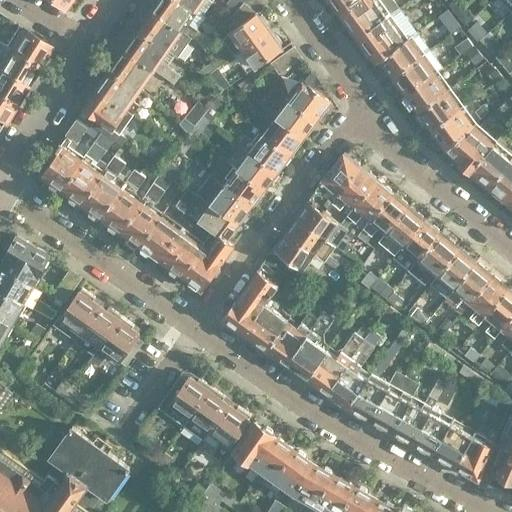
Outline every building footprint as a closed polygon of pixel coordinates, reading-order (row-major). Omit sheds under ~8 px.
[(206,18),(203,16),(181,0),(156,0),(154,4),(156,6),(154,9),(151,8),(192,38),(197,41),(206,49),(214,39),(200,27),(206,18)] [(214,0),(181,0),(203,16),(214,0)] [(228,0),(226,3),(237,10),(244,2),(246,3),(247,0),(228,0)] [(326,0),(328,1),(331,1),(340,13),(358,0),(326,0)] [(389,0),(358,0),(340,13),(343,17),(342,21),(349,31),(352,30),(358,38),(396,10),(389,0)] [(459,0),(454,0),(450,4),(461,17),(466,23),(473,16),(469,10),(459,0)] [(511,0),(500,0),(511,12),(511,11),(511,0)] [(244,2),(237,10),(231,17),(239,24),(254,13),(245,5),(246,3),(244,2)] [(169,50),(175,54),(179,57),(192,38),(151,8),(150,9),(153,11),(150,15),(148,13),(137,28),(169,50)] [(396,10),(358,38),(365,47),(365,51),(368,55),(371,55),(376,62),(405,40),(408,38),(410,37),(413,35),(414,33),(417,31),(399,8),(396,10)] [(447,9),(438,15),(452,33),(460,27),(447,9)] [(229,32),(237,43),(226,51),(232,58),(242,50),(243,50),(269,31),(271,30),(271,28),(269,30),(265,24),(266,23),(260,15),(259,16),(256,12),(254,13),(239,24),(229,32)] [(476,22),(468,29),(480,39),(487,33),(476,22)] [(16,30),(7,47),(35,63),(36,64),(37,63),(40,62),(49,46),(18,25),(15,29),(16,30)] [(169,50),(137,28),(126,43),(129,45),(126,48),(124,47),(123,48),(155,69),(175,84),(181,75),(167,66),(175,54),(169,50)] [(269,31),(243,50),(255,68),(282,48),(281,47),(283,45),(275,35),(273,37),(269,31)] [(405,40),(376,62),(382,70),(387,70),(388,69),(393,75),(393,76),(426,53),(428,52),(430,50),(417,31),(414,33),(413,35),(410,37),(408,38),(405,40)] [(489,32),(480,39),(495,56),(504,49),(489,32)] [(460,54),(467,49),(473,44),(467,37),(454,46),(460,54)] [(0,51),(3,53),(0,57),(0,67),(24,82),(25,83),(25,82),(28,81),(32,74),(32,71),(32,70),(32,69),(35,63),(7,47),(0,42),(0,51)] [(473,44),(467,49),(480,65),(486,60),(473,44)] [(293,46),(271,62),(279,73),(301,57),(293,46)] [(120,52),(110,66),(141,89),(155,69),(123,48),(125,50),(122,54),(120,52)] [(393,76),(392,80),(396,85),(401,86),(406,93),(438,69),(440,68),(442,66),(430,50),(428,52),(426,53),(393,76)] [(511,68),(499,53),(494,58),(507,73),(511,68)] [(198,71),(205,76),(217,67),(212,61),(198,71)] [(96,86),(127,108),(133,113),(139,104),(133,100),(141,89),(110,66),(99,82),(101,84),(98,87),(96,86)] [(0,67),(0,93),(13,101),(14,101),(14,100),(17,99),(21,92),(20,90),(21,89),(20,88),(24,82),(0,67)] [(217,67),(205,76),(224,89),(230,85),(217,67)] [(302,80),(289,98),(316,119),(320,119),(325,113),(324,109),(330,101),(313,89),(318,81),(310,69),(301,79),(302,80)] [(438,69),(406,93),(406,98),(409,103),(414,103),(419,110),(419,111),(451,87),(438,69)] [(248,79),(238,86),(249,94),(256,85),(248,79)] [(235,92),(230,85),(224,89),(229,96),(235,92)] [(83,109),(78,116),(82,118),(90,123),(102,131),(115,139),(121,144),(125,137),(119,133),(133,113),(127,108),(96,86),(95,87),(97,89),(94,93),(92,91),(81,107),(83,109)] [(451,87),(419,111),(418,115),(422,120),(427,120),(432,128),(464,105),(451,87)] [(0,93),(0,118),(3,121),(9,112),(9,109),(9,108),(8,107),(13,101),(0,93)] [(198,99),(210,108),(214,102),(202,94),(198,99)] [(220,98),(207,115),(215,121),(228,105),(220,98)] [(289,98),(276,115),(303,136),(306,137),(311,131),(310,127),(316,119),(289,98)] [(198,101),(185,118),(195,125),(209,109),(198,101)] [(464,105),(432,128),(431,133),(435,137),(440,138),(447,149),(448,150),(477,122),(476,121),(464,105)] [(483,105),(475,111),(481,118),(488,111),(483,105)] [(204,115),(191,132),(199,138),(212,121),(204,115)] [(276,115),(263,133),(290,154),(293,154),(298,148),(297,144),(303,136),(276,115)] [(66,135),(62,140),(74,149),(79,142),(78,141),(85,131),(97,139),(102,132),(102,131),(90,123),(82,118),(78,116),(75,120),(65,134),(66,135)] [(184,119),(180,125),(189,133),(194,126),(184,119)] [(477,122),(448,150),(451,153),(459,160),(458,162),(470,172),(471,170),(472,171),(497,141),(480,125),(477,122)] [(97,139),(86,154),(97,162),(100,158),(113,139),(102,132),(97,139)] [(191,132),(178,149),(186,155),(199,139),(191,132)] [(247,136),(241,143),(277,171),(282,165),(285,165),(289,159),(289,155),(290,154),(263,133),(257,140),(251,136),(249,138),(247,136)] [(54,156),(42,174),(51,181),(51,184),(55,187),(58,186),(61,188),(62,188),(83,158),(73,151),(74,149),(62,140),(60,144),(53,155),(54,156)] [(511,153),(497,141),(472,171),(478,175),(479,179),(483,182),(487,183),(491,186),(511,161),(511,153)] [(241,143),(228,160),(231,163),(237,167),(265,187),(268,182),(272,182),(276,176),(276,172),(277,171),(241,143)] [(83,158),(62,188),(70,194),(70,198),(75,201),(78,200),(81,203),(102,172),(106,168),(108,164),(100,158),(97,162),(86,154),(83,158)] [(127,162),(115,154),(108,164),(106,168),(117,176),(127,162)] [(344,154),(322,180),(308,200),(324,212),(332,201),(338,194),(360,168),(344,154)] [(511,161),(491,186),(493,188),(494,192),(497,195),(502,195),(509,201),(511,197),(511,161)] [(237,167),(224,184),(251,205),(255,199),(259,199),(263,193),(263,190),(265,187),(237,167)] [(102,172),(81,203),(90,208),(90,212),(95,215),(98,214),(101,216),(122,186),(126,181),(128,178),(120,172),(117,176),(106,168),(102,172)] [(128,178),(126,181),(137,189),(147,176),(135,168),(128,178)] [(338,194),(332,201),(341,208),(346,201),(355,207),(376,182),(375,180),(375,177),(370,173),(366,173),(360,168),(338,194)] [(161,172),(145,194),(157,202),(172,180),(161,172)] [(210,174),(196,192),(238,223),(242,216),(246,216),(250,211),(250,206),(251,205),(224,184),(210,174)] [(122,186),(101,216),(109,222),(110,225),(114,229),(118,228),(120,229),(141,199),(134,194),(137,189),(126,181),(122,186)] [(355,207),(341,223),(345,226),(349,229),(363,214),(371,220),(392,195),(390,193),(390,190),(385,186),(382,187),(376,182),(355,207)] [(175,205),(185,211),(202,223),(217,234),(218,233),(227,238),(238,223),(209,203),(194,191),(188,187),(175,205)] [(371,220),(358,236),(368,242),(380,228),(387,234),(387,233),(408,208),(406,206),(406,203),(402,199),(398,200),(392,195),(371,220)] [(141,199),(120,229),(130,236),(130,240),(134,243),(138,242),(140,244),(162,214),(141,199)] [(302,212),(298,218),(336,245),(345,252),(351,244),(343,238),(349,229),(345,226),(341,223),(338,222),(324,212),(308,200),(300,211),(302,212)] [(381,241),(396,254),(403,247),(424,221),(423,221),(422,220),(423,216),(417,212),(413,212),(408,208),(387,233),(387,234),(381,241)] [(202,223),(185,211),(181,217),(198,228),(202,223)] [(162,214),(140,244),(141,244),(142,249),(146,252),(151,251),(159,257),(180,227),(162,214)] [(298,218),(287,234),(325,261),(331,266),(335,269),(340,263),(329,255),(336,245),(298,218)] [(396,254),(391,260),(407,272),(418,259),(418,260),(439,233),(437,232),(438,229),(434,225),(430,226),(424,221),(403,247),(396,254)] [(180,227),(159,257),(170,265),(171,270),(176,273),(181,272),(182,273),(203,243),(180,227)] [(203,243),(182,273),(189,278),(187,281),(203,292),(213,277),(211,275),(214,272),(217,272),(221,267),(220,264),(233,243),(227,238),(218,233),(217,234),(208,247),(203,243)] [(439,233),(418,260),(418,259),(407,272),(426,287),(436,274),(438,276),(458,249),(454,245),(454,242),(449,238),(446,239),(439,233)] [(280,238),(273,249),(293,263),(304,270),(310,262),(319,269),(319,268),(325,261),(287,234),(283,240),(280,238)] [(44,267),(42,266),(49,254),(49,253),(16,235),(5,255),(7,257),(2,265),(35,284),(44,267)] [(237,325),(248,332),(260,315),(256,312),(293,263),(273,249),(225,316),(226,316),(225,319),(234,325),(237,325)] [(438,276),(430,285),(446,298),(475,262),(467,256),(468,253),(463,249),(459,250),(458,249),(438,276)] [(325,273),(331,266),(325,261),(319,268),(325,273)] [(479,262),(476,263),(475,262),(446,298),(442,303),(458,316),(469,302),(491,275),(484,270),(484,267),(479,262)] [(260,315),(248,332),(258,339),(258,343),(263,346),(266,345),(267,346),(288,317),(291,313),(282,307),(289,296),(283,292),(287,289),(291,290),(305,271),(304,270),(293,263),(256,312),(260,315)] [(0,288),(25,302),(51,317),(56,308),(50,305),(50,304),(36,296),(41,287),(35,284),(2,265),(2,266),(0,266),(0,288)] [(79,282),(78,281),(81,276),(70,268),(64,278),(52,295),(64,302),(79,282)] [(361,281),(369,288),(378,277),(370,271),(361,281)] [(470,316),(465,323),(474,330),(482,320),(486,315),(485,315),(486,314),(507,289),(499,283),(500,279),(495,275),(491,276),(491,275),(469,302),(477,308),(470,316)] [(378,279),(372,288),(387,299),(388,298),(393,292),(380,281),(378,279)] [(338,286),(334,292),(341,296),(344,291),(338,286)] [(59,317),(54,324),(74,339),(99,304),(93,299),(95,296),(82,287),(79,290),(59,317)] [(25,302),(0,288),(0,314),(14,322),(20,326),(25,317),(19,313),(25,302)] [(288,317),(267,346),(269,348),(269,350),(275,355),(278,354),(288,361),(312,328),(335,294),(325,288),(308,312),(301,321),(291,313),(288,317)] [(486,314),(485,315),(486,315),(493,321),(485,330),(493,337),(501,328),(511,314),(511,288),(507,289),(486,314)] [(393,292),(388,298),(399,306),(404,300),(393,292)] [(74,339),(74,340),(93,354),(121,314),(108,305),(106,309),(99,304),(74,339)] [(428,314),(415,305),(408,314),(421,323),(428,314)] [(397,313),(388,307),(383,313),(392,320),(397,313)] [(312,328),(288,361),(296,367),(296,370),(303,374),(306,374),(308,376),(328,348),(329,347),(319,340),(321,335),(335,317),(325,310),(312,328)] [(0,340),(3,342),(14,322),(0,314),(0,340)] [(134,324),(121,314),(93,354),(93,355),(102,362),(109,352),(126,365),(143,340),(137,335),(139,332),(132,327),(134,324)] [(511,314),(501,328),(509,334),(501,343),(510,350),(511,347),(511,314)] [(438,336),(449,322),(442,316),(431,331),(438,336)] [(46,327),(35,321),(30,331),(39,336),(46,327)] [(369,376),(348,404),(358,409),(359,413),(365,416),(367,415),(370,417),(376,421),(396,386),(404,374),(396,370),(390,382),(385,379),(377,375),(412,327),(407,323),(375,366),(371,372),(369,376)] [(328,348),(308,376),(309,377),(309,379),(315,383),(318,383),(328,390),(352,357),(369,334),(360,328),(344,351),(342,349),(338,355),(328,348)] [(352,357),(328,390),(337,397),(337,399),(343,403),(346,403),(348,404),(369,376),(358,369),(362,363),(374,345),(373,345),(378,337),(370,332),(369,334),(352,357)] [(429,341),(425,348),(438,358),(443,350),(429,341)] [(18,344),(15,349),(24,355),(28,348),(20,343),(18,344)] [(464,353),(473,360),(480,353),(471,345),(464,353)] [(443,350),(438,358),(444,362),(451,367),(455,359),(448,354),(443,350)] [(482,367),(492,374),(497,367),(488,360),(482,367)] [(27,361),(19,372),(27,378),(35,367),(27,361)] [(490,383),(460,363),(456,371),(485,390),(490,383)] [(497,367),(492,374),(504,383),(509,376),(497,367)] [(7,368),(2,375),(12,382),(16,374),(7,368)] [(189,416),(211,385),(199,377),(196,380),(189,375),(187,378),(180,373),(158,405),(184,424),(189,416)] [(396,386),(376,421),(394,430),(413,395),(420,383),(404,374),(396,386)] [(438,377),(428,395),(436,399),(445,381),(438,377)] [(71,385),(62,379),(54,390),(63,396),(71,385)] [(0,511),(87,511),(101,493),(108,497),(109,495),(127,469),(128,469),(130,467),(129,467),(130,466),(127,464),(111,453),(93,440),(91,438),(75,427),(72,425),(71,425),(70,428),(52,454),(51,453),(49,456),(56,460),(40,482),(10,460),(4,456),(0,453),(0,396),(5,389),(0,385),(0,511)] [(80,391),(71,385),(63,396),(72,402),(80,391)] [(189,416),(184,424),(204,438),(209,431),(219,417),(229,403),(222,398),(225,395),(211,385),(189,416)] [(457,392),(446,386),(439,400),(449,406),(457,392)] [(413,395),(394,430),(395,433),(400,436),(403,436),(413,441),(432,406),(436,399),(428,395),(425,402),(413,395)] [(474,429),(454,464),(457,466),(458,468),(463,472),(466,470),(477,477),(487,453),(491,455),(507,418),(511,405),(511,403),(505,399),(497,413),(490,427),(493,429),(489,437),(474,429)] [(219,417),(209,431),(210,432),(222,440),(212,453),(225,462),(232,454),(234,451),(232,449),(233,448),(229,445),(249,417),(251,414),(238,404),(236,408),(229,403),(219,417)] [(452,417),(432,406),(413,441),(422,446),(423,449),(428,452),(431,451),(433,452),(452,417)] [(493,458),(487,471),(511,481),(511,409),(491,458),(493,458)] [(452,417),(433,452),(454,464),(474,429),(452,417)] [(232,449),(234,451),(232,454),(258,472),(281,439),(272,432),(271,429),(266,426),(263,426),(254,420),(252,423),(251,423),(233,448),(232,449)] [(163,453),(144,439),(137,448),(156,462),(163,453)] [(281,439),(258,472),(291,495),(293,496),(315,462),(313,461),(305,455),(304,452),(299,449),(296,449),(281,439)] [(164,451),(163,453),(156,462),(165,469),(173,458),(164,451)] [(315,462),(293,496),(319,511),(339,475),(332,472),(331,469),(326,466),(323,466),(315,462)] [(339,475),(319,511),(321,511),(361,511),(372,494),(366,491),(365,488),(360,485),(357,486),(339,475)] [(211,481),(190,510),(192,511),(217,511),(222,506),(217,503),(220,499),(225,492),(211,481)] [(197,482),(189,493),(197,499),(206,488),(197,482)] [(225,492),(220,499),(238,511),(249,511),(251,510),(225,492)] [(384,501),(372,494),(361,511),(403,511),(393,506),(392,503),(387,500),(384,501)] [(281,511),(286,505),(276,500),(267,511),(281,511)]
